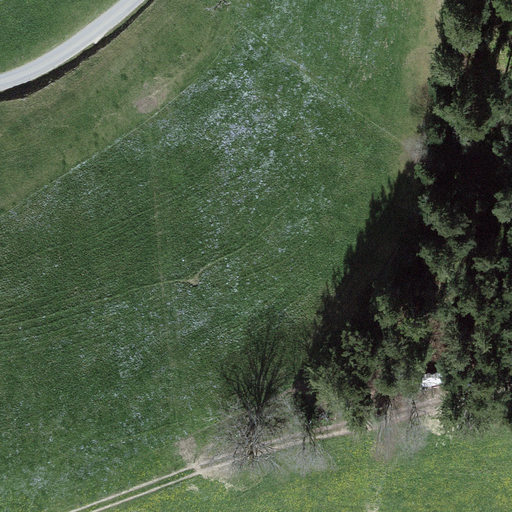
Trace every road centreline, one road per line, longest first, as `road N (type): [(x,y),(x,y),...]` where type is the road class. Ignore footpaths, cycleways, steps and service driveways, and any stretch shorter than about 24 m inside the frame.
road 1 (track): [(62,511),(470,361),(511,366)]
road 2 (track): [(132,0),(43,66),(0,82)]
